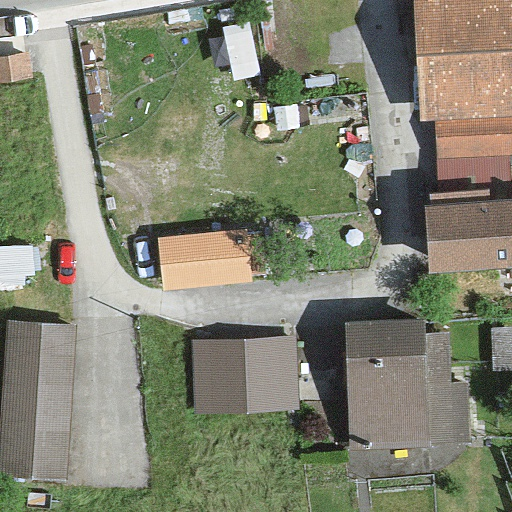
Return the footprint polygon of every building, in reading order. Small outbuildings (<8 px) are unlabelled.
[(511,113),(511,0),(415,0),(425,120),(511,113)] [(511,120),(441,124),(443,162),(511,158),(511,120)] [(511,171),(510,172),(511,202),(511,203),(496,204),(495,192),(437,197),(442,269),(511,264),(511,171)] [(259,233),(164,243),(169,291),(264,280),(259,233)] [(35,250),(0,252),(0,290),(26,288),(26,278),(37,277),(35,250)] [(11,321),(0,469),(0,475),(60,480),(71,325),(11,321)] [(429,324),(350,328),(357,449),(471,444),(468,390),(452,391),(450,340),(430,341),(429,324)] [(292,342),(196,346),(199,414),(294,411),(292,342)]
